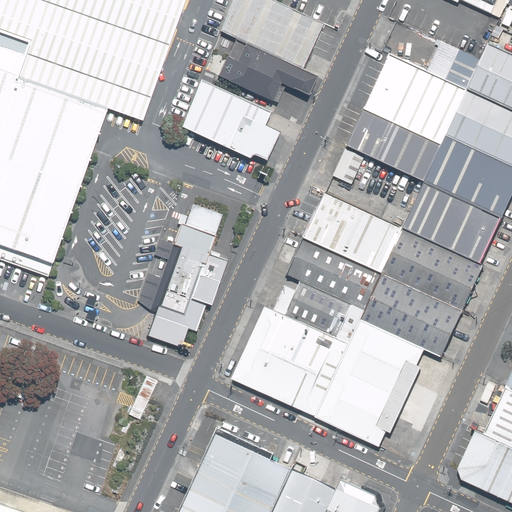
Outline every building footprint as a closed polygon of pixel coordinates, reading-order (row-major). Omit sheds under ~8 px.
[(0,0),(0,33),(29,44),(16,78),(111,112),(111,108),(144,120),(185,0),(0,0)] [(274,0),(233,0),(221,31),(236,38),(302,70),(324,23),(274,0)] [(507,4),(509,0),(452,0),(458,2),(458,0),(461,0),(500,19),(507,4)] [(0,246),(56,266),(111,112),(16,78),(29,44),(0,33),(0,246)] [(307,96),(317,77),(302,70),(236,38),(217,76),(271,102),(280,83),(307,96)] [(511,51),(494,44),(475,87),(511,103),(511,51)] [(475,87),(402,55),(376,114),(449,146),(475,87)] [(288,114),(210,79),(188,128),(267,162),(288,114)] [(511,210),(511,103),(475,87),(449,146),(433,182),(510,216),(511,210)] [(433,182),(449,146),(376,114),(360,150),(379,158),(433,182)] [(379,158),(360,150),(347,179),(366,187),(379,158)] [(510,216),(433,182),(412,228),(412,229),(488,264),(510,216)] [(314,241),(391,276),(412,229),(412,228),(334,194),(314,241)] [(226,213),(196,203),(189,222),(183,220),(152,308),(191,321),(199,297),(214,302),(226,269),(208,262),(226,213)] [(488,264),(412,229),(391,276),(470,310),(472,311),(492,265),(488,264)] [(376,311),(391,276),(314,241),(297,276),(311,283),(376,311)] [(470,310),(391,276),(376,311),(370,323),(438,353),(449,358),(470,310)] [(370,323),(376,311),(311,283),(296,316),(360,345),(370,323)] [(296,316),(274,307),(242,381),(326,418),(360,345),(296,316)] [(360,345),(326,418),(395,448),(438,353),(370,323),(360,345)] [(511,419),(502,442),(511,446),(511,419)] [(184,511),(228,511),(259,448),(224,431),(184,511)] [(511,497),(511,446),(502,442),(480,432),(461,475),(511,497)] [(281,511),(302,466),(259,448),(228,511),(281,511)] [(332,511),(345,485),(302,466),(281,511),(332,511)] [(345,485),(332,511),(384,511),(388,504),(345,485)]
